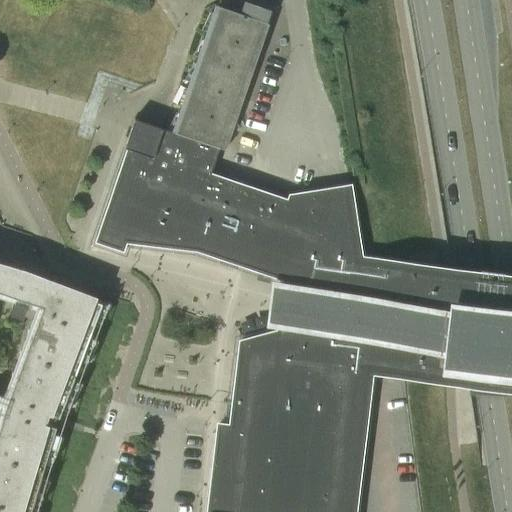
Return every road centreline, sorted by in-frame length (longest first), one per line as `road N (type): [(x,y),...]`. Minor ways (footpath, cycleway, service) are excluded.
road 1 (secondary): [(417,0),(507,511)]
road 2 (secondary): [(511,300),(465,0)]
road 3 (residential): [(290,0),(303,144)]
